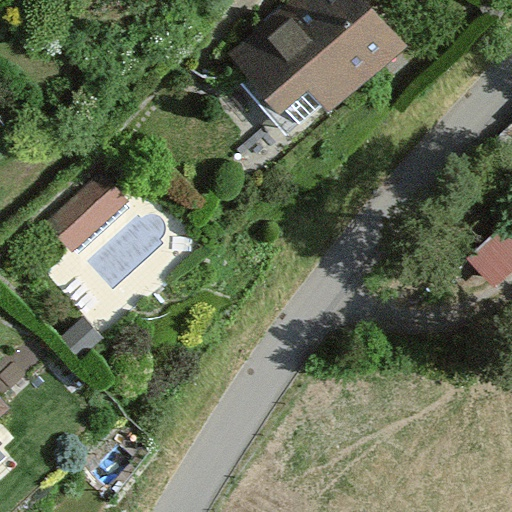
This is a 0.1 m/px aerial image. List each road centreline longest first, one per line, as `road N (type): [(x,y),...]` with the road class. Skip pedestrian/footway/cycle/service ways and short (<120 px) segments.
road 1 (residential): [(193,511),(273,373),(511,79)]
road 2 (track): [(330,301),(370,323),(423,325),(511,290)]
